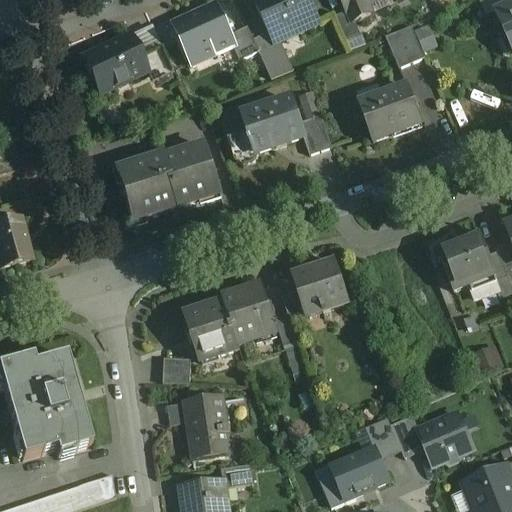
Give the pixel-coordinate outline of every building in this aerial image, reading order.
[(306,0),(261,0),(253,4),(268,37),(273,47),(279,45),(278,43),(298,34),(298,36),(318,26),(306,0)] [(338,0),(345,15),(348,14),(352,24),(353,24),(369,17),(365,7),(379,0),(338,0)] [(389,0),(379,0),(365,7),(369,17),(353,24),(356,29),(375,20),(376,23),(391,17),(392,6),(389,0)] [(215,8),(172,27),(192,70),(232,51),(233,51),(229,39),(215,8)] [(511,8),(495,17),(511,54),(511,8)] [(352,24),(348,14),(345,15),(334,19),(346,46),(360,39),(356,29),(353,24),(352,24)] [(247,30),(229,39),(233,51),(232,51),(238,65),(258,55),(253,43),(247,30)] [(410,31),(384,41),(398,73),(424,62),(410,31)] [(273,47),(268,37),(253,43),(258,55),(266,72),(287,62),(279,45),(273,47)] [(128,39),(81,61),(99,98),(145,76),(146,75),(139,61),(128,39)] [(161,50),(139,61),(146,75),(145,76),(150,86),(173,76),(161,50)] [(407,90),(358,108),(372,147),(392,139),(391,138),(419,128),(420,129),(421,129),(407,90)] [(291,103),(242,120),(246,134),(254,158),(257,157),(303,142),(304,142),(299,127),(291,103)] [(320,120),(299,127),(304,142),(303,142),(308,159),(331,152),(320,120)] [(246,134),(227,141),(235,165),(243,169),(253,165),(257,157),(254,158),(246,134)] [(14,147),(0,150),(0,164),(18,160),(14,147)] [(204,149),(164,161),(163,158),(179,211),(199,205),(198,201),(218,195),(204,149)] [(163,158),(117,172),(121,187),(119,187),(130,222),(142,219),(143,221),(178,209),(179,211),(163,158)] [(0,164),(0,178),(21,173),(18,160),(0,164)] [(20,222),(0,227),(0,271),(31,263),(20,222)] [(463,245),(452,249),(452,250),(438,256),(453,296),(493,280),(494,280),(487,260),(479,240),(464,246),(463,245)] [(511,245),(496,251),(497,256),(498,256),(505,273),(511,270),(511,245)] [(505,273),(498,256),(497,256),(487,260),(494,280),(493,280),(495,286),(507,281),(508,281),(505,273)] [(334,267),(292,280),(297,296),(305,319),(321,313),(324,323),(327,322),(325,316),(348,309),(334,267)] [(507,281),(495,286),(499,295),(511,290),(507,281)] [(260,291),(222,303),(223,307),(237,351),(275,338),(260,291)] [(297,296),(282,301),(287,318),(289,324),(290,324),(305,319),(297,296)] [(223,307),(185,319),(200,366),(238,354),(237,351),(223,307)] [(287,318),(274,323),(284,355),(298,351),(290,324),(289,324),(287,318)] [(478,379),(504,368),(495,347),(469,358),(478,379)] [(31,362),(0,371),(0,386),(23,464),(55,454),(57,460),(90,450),(65,360),(33,368),(31,362)] [(190,364),(163,363),(162,388),(189,389),(190,364)] [(189,408),(166,411),(169,431),(186,429),(184,413),(189,413),(189,408)] [(189,413),(184,413),(186,429),(188,435),(191,457),(200,455),(201,463),(229,459),(226,437),(229,437),(228,431),(222,431),(220,408),(189,413)] [(457,426),(421,440),(433,471),(469,457),(457,426)] [(375,452),(330,471),(330,473),(331,473),(344,506),(355,501),(354,498),(361,495),(362,498),(389,487),(375,452)] [(250,469),(220,474),(222,485),(223,485),(225,493),(253,489),(250,469)] [(511,511),(511,496),(504,475),(465,491),(473,511),(511,511)] [(112,478),(11,511),(86,511),(116,502),(112,478)] [(222,485),(180,491),(182,511),(227,511),(225,493),(223,485),(222,485)]
